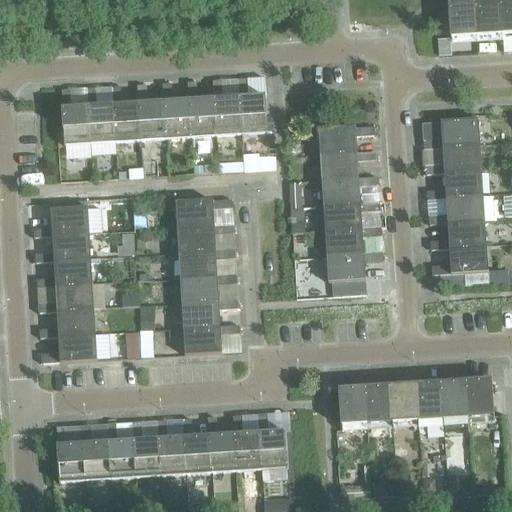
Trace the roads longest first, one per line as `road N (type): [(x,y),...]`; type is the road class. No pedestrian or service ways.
road 1 (residential): [(0,87),(8,75),(384,49),(392,76)]
road 2 (residential): [(15,413),(231,402),(296,359),(413,353)]
road 3 (residential): [(413,353),(392,76)]
road 4 (residential): [(15,413),(0,172)]
road 5 (residential): [(392,76),(511,68)]
